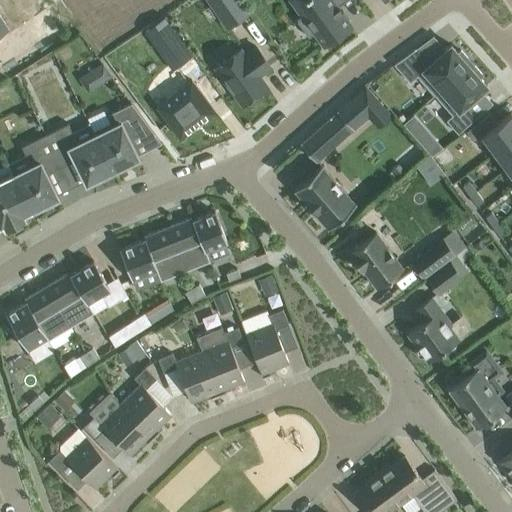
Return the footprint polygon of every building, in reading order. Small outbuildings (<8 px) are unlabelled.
[(209,0),(227,26),(248,12),(239,0),(209,0)] [(301,17),(297,20),(308,36),(315,31),(324,44),(350,25),(336,6),(331,0),(303,0),(300,3),(307,13),(301,17)] [(164,15),(144,30),(145,31),(173,69),(193,55),(165,17),(164,15)] [(417,74),(434,94),(472,61),(461,49),(458,51),(450,43),(430,61),(417,46),(394,63),(410,80),(417,74)] [(240,48),(215,66),(242,103),(267,85),(257,72),(261,70),(262,71),(263,71),(271,66),(256,45),(244,54),(240,48)] [(88,91),(112,74),(103,61),(79,77),(88,91)] [(446,119),(458,132),(475,117),(464,104),(487,84),(480,76),(483,73),(472,61),(434,94),(452,114),(446,119)] [(192,79),(156,105),(180,137),(216,111),(192,79)] [(150,126),(131,102),(106,114),(110,121),(93,129),(89,120),(88,121),(114,173),(128,166),(126,162),(138,156),(128,135),(129,134),(131,135),(150,126)] [(480,133),(493,150),(511,136),(511,114),(509,111),(499,118),(491,108),(468,125),(476,136),(480,133)] [(301,143),(316,160),(353,127),(338,109),(301,143)] [(45,133),(61,166),(71,160),(71,159),(74,157),(86,182),(99,176),(100,180),(114,173),(88,121),(94,134),(78,142),(68,122),(45,133)] [(7,161),(31,209),(40,205),(42,208),(56,201),(55,198),(58,196),(46,171),(49,169),(50,171),(61,166),(45,133),(21,145),(31,165),(14,173),(8,160),(7,161)] [(511,136),(493,150),(504,166),(511,160),(511,136)] [(434,154),(419,164),(432,182),(447,171),(434,154)] [(5,227),(24,217),(22,213),(31,209),(7,161),(13,173),(0,179),(0,224),(3,223),(5,227)] [(405,170),(399,163),(392,169),(398,176),(405,170)] [(321,164),(294,188),(305,201),(304,201),(313,212),(314,211),(328,226),(333,222),(335,225),(344,216),(342,214),(355,202),(321,164)] [(463,174),(456,179),(463,188),(470,183),(463,174)] [(478,195),(472,200),(479,209),(486,204),(478,195)] [(486,204),(479,209),(486,219),(493,214),(486,204)] [(191,216),(189,216),(207,261),(210,260),(206,249),(227,241),(215,210),(192,219),(191,216)] [(166,226),(183,270),(207,261),(189,216),(166,226)] [(502,225),(495,230),(502,240),(509,235),(502,225)] [(145,237),(144,238),(156,269),(160,279),(183,270),(166,226),(144,234),(145,237)] [(351,250),(348,252),(362,271),(364,269),(377,286),(402,267),(376,230),(350,249),(351,250)] [(511,239),(509,235),(502,240),(509,249),(511,247),(511,239)] [(423,277),(428,274),(433,270),(446,260),(455,253),(443,236),(411,260),(423,277)] [(132,279),(156,269),(144,238),(119,248),(132,279)] [(71,273),(88,302),(111,288),(93,259),(71,273)] [(433,270),(428,274),(428,275),(426,276),(438,292),(461,276),(449,259),(447,261),(446,260),(433,270)] [(226,272),(229,279),(240,275),(237,267),(226,272)] [(88,302),(71,273),(69,274),(68,271),(48,283),(72,324),(94,311),(88,302)] [(265,295),(278,289),(271,272),(259,277),(258,274),(248,278),(249,283),(253,281),(255,286),(260,284),(265,295)] [(192,287),(198,297),(205,293),(199,282),(192,287)] [(48,283),(26,296),(51,337),(56,345),(73,334),(74,327),(72,324),(48,283)] [(185,291),(191,301),(198,297),(192,287),(185,291)] [(233,307),(226,290),(213,296),(220,313),(233,307)] [(51,337),(26,296),(24,297),(26,300),(5,312),(27,348),(47,337),(48,338),(51,337)] [(408,331),(418,344),(416,347),(416,351),(418,354),(422,355),(425,354),(429,359),(457,338),(448,324),(451,322),(432,296),(415,308),(424,320),(408,331)] [(288,322),(282,308),(268,313),(266,308),(240,319),(263,376),(270,373),(269,369),(289,361),(275,328),(288,322)] [(145,311),(138,316),(145,326),(152,322),(145,311)] [(132,320),(138,330),(145,326),(138,316),(132,320)] [(124,325),(108,335),(115,346),(131,335),(124,325)] [(202,349),(201,350),(219,394),(226,391),(224,387),(244,379),(230,345),(244,340),(238,325),(224,331),(222,325),(197,336),(202,349)] [(144,353),(136,340),(118,352),(119,353),(116,355),(120,362),(123,360),(126,365),(144,353)] [(99,356),(93,346),(86,350),(93,360),(99,356)] [(474,369),(449,388),(477,426),(506,405),(498,393),(504,389),(495,376),(503,370),(486,348),(468,361),(474,369)] [(93,360),(86,350),(79,355),(86,365),(93,360)] [(219,394),(201,350),(176,360),(172,351),(158,357),(164,372),(177,366),(190,400),(210,392),(212,396),(219,394)] [(141,383),(121,402),(154,436),(159,431),(156,427),(171,412),(146,387),(156,377),(145,365),(134,376),(141,383)] [(75,400),(64,388),(54,397),(65,409),(75,400)] [(44,400),(38,394),(29,402),(35,408),(44,400)] [(61,413),(50,401),(36,415),(47,426),(61,413)] [(148,441),(154,436),(121,402),(101,421),(94,414),(83,425),(94,437),(104,427),(130,453),(145,438),(148,441)] [(60,448),(49,458),(60,470),(70,460),(95,486),(110,471),(114,474),(119,469),(86,435),(87,435),(78,426),(59,444),(60,448)] [(511,473),(511,450),(501,458),(511,473)] [(389,462),(378,471),(400,501),(408,511),(412,511),(420,506),(425,511),(437,511),(457,498),(434,467),(421,477),(405,455),(391,464),(389,462)] [(369,511),(391,511),(389,509),(400,501),(378,471),(366,479),(368,482),(355,492),(369,511)]
